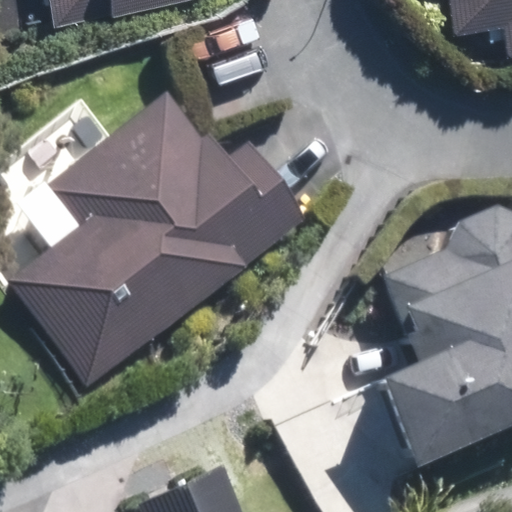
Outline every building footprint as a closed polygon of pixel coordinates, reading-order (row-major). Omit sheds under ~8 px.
[(0,0),(5,24),(42,17),(44,25),(175,0),(0,0)] [(511,0),(437,0),(443,31),(493,24),(497,47),(511,44),(511,0)] [(0,284),(0,292),(79,390),(292,217),(230,141),(208,159),(154,92),(8,210),(41,251),(0,284)] [(362,379),(399,466),(511,417),(511,231),(511,232),(499,201),(425,232),(432,249),(363,279),(399,363),(362,379)] [(219,511),(200,470),(120,506),(122,511),(219,511)]
